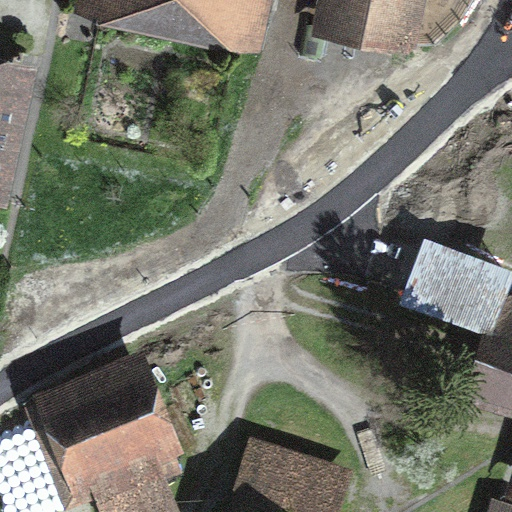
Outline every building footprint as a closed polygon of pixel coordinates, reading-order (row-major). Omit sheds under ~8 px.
[(149,0),(241,20),(244,0),(149,0)] [(413,45),(422,0),(334,0),(329,28),(413,45)] [(0,160),(19,74),(0,69),(0,160)] [(324,127),(279,175),(320,212),(378,149),(357,130),(344,145),(324,127)] [(511,311),(499,307),(491,330),(470,323),(453,377),(511,394),(511,311)] [(63,393),(29,406),(66,503),(99,490),(107,511),(151,511),(171,504),(156,467),(175,460),(142,378),(68,405),(63,393)] [(325,511),(329,501),(243,473),(229,511),(325,511)]
